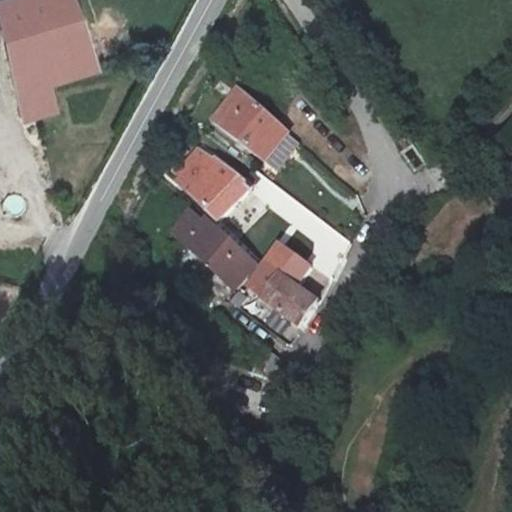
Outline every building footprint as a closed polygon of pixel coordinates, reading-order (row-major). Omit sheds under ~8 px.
[(0,0),(0,50),(10,86),(43,76),(83,64),(61,0),(0,0)] [(49,105),(43,76),(10,86),(17,113),(49,105)] [(270,173),(305,133),(247,84),(213,124),(270,173)] [(244,180),(208,145),(185,173),(202,189),(196,199),(225,223),(246,194),(239,187),(244,180)] [(192,214),(172,237),(232,295),(253,270),(210,225),(206,229),(192,214)] [(268,272),(265,276),(295,294),(298,289),(305,271),(275,253),(265,271),(268,272)] [(317,303),(295,294),(265,276),(261,276),(247,311),(296,335),(317,303)] [(268,383),(279,363),(258,350),(247,374),(268,383)]
